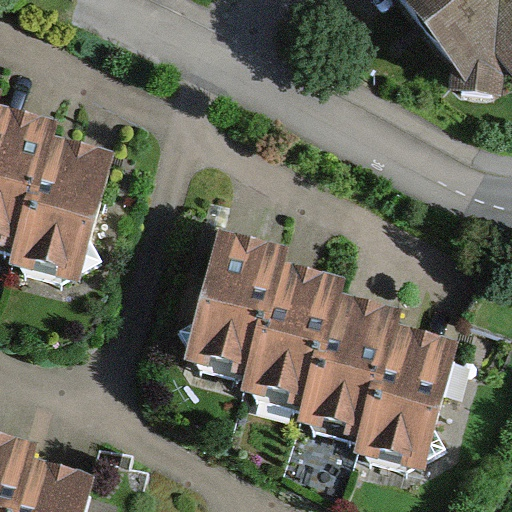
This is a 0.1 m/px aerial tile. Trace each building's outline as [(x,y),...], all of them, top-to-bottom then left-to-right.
[(511,66),(511,0),(360,0),(451,115),(511,66)] [(35,210),(49,154),(53,137),(0,123),(0,247),(17,251),(28,208),(35,210)] [(105,167),(49,154),(35,210),(28,208),(17,251),(14,265),(77,280),(105,167)] [(268,334),(280,282),(285,264),(220,248),(192,364),(250,379),(261,332),(268,334)] [(322,367),(336,310),(339,296),(280,282),(268,334),(261,332),(250,379),(246,394),(305,409),(316,365),(322,367)] [(379,398),(393,342),(397,325),(336,310),(322,367),(316,365),(305,409),(302,425),(361,439),(372,396),(379,398)] [(449,355),(393,342),(379,398),(372,396),(361,439),(358,453),(421,468),(449,355)] [(21,511),(30,479),(34,461),(0,453),(0,511),(21,511)] [(80,511),(86,492),(30,479),(21,511),(80,511)]
